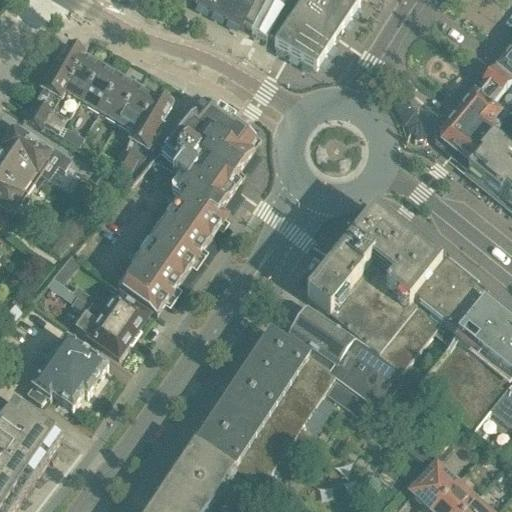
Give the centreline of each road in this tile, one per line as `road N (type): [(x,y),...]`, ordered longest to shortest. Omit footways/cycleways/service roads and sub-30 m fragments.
road 1 (unclassified): [(144,431),(308,200)]
road 2 (residential): [(292,123),(168,43),(71,0)]
road 3 (unclassified): [(387,172),(511,266)]
